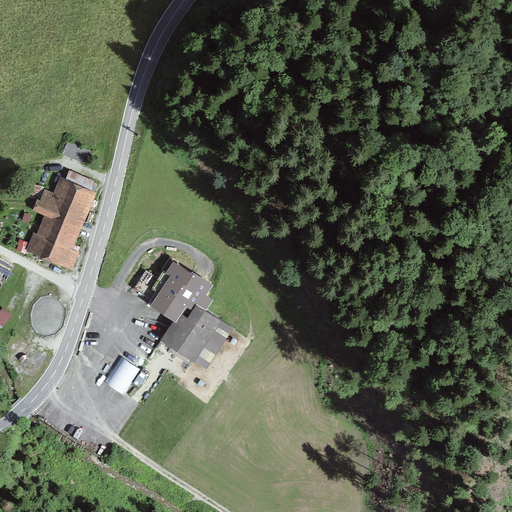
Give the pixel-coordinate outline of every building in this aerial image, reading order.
[(68,141),(63,153),(90,164),(95,153),(68,141)] [(72,267),(79,252),(67,247),(95,182),(70,171),(60,195),(45,189),(36,210),(51,216),(42,235),(36,232),(30,246),(39,249),(37,252),(72,267)] [(218,343),(210,337),(222,320),(205,308),(209,302),(201,296),(209,284),(193,273),(191,275),(170,261),(158,279),(147,271),(135,288),(177,317),(162,339),(194,361),(196,359),(203,364),(218,343)] [(3,310),(0,313),(0,322),(1,324),(9,314),(3,310)] [(124,392),(142,368),(123,355),(106,379),(124,392)] [(140,384),(148,373),(142,368),(134,380),(140,384)]
